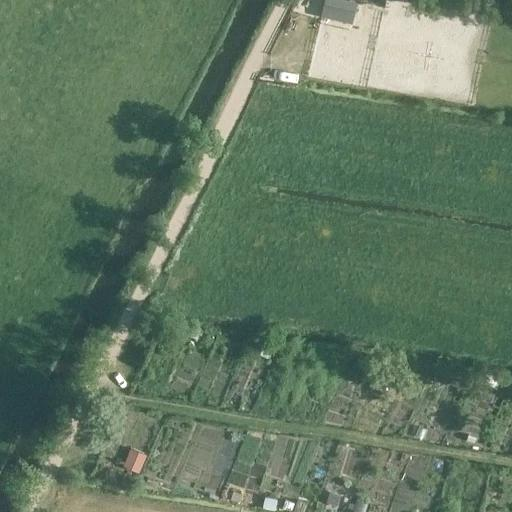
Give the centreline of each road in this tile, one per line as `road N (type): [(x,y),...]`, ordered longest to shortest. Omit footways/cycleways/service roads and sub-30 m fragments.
road 1 (track): [(26,511),(283,0)]
road 2 (track): [(511,456),(88,390)]
